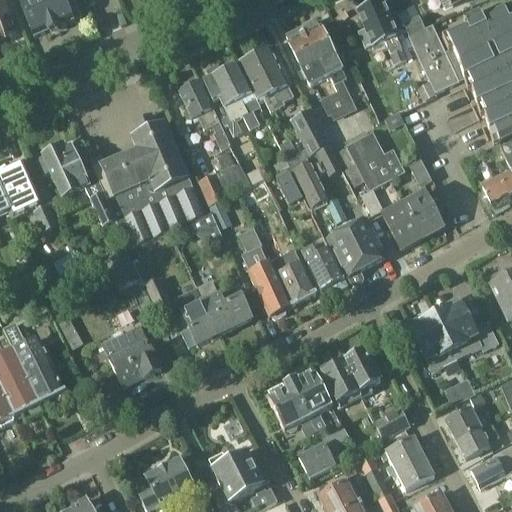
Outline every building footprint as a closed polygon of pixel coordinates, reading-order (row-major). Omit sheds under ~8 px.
[(73,25),(81,21),(73,2),(65,5),(62,0),(26,0),(19,3),(35,41),(50,35),(59,31),(73,25)] [(427,0),(428,2),(432,0),(449,0),(453,10),(478,0),(427,0)] [(395,68),(407,64),(382,6),(359,16),(366,33),(359,36),(365,51),(373,48),(374,50),(385,45),(395,68)] [(507,13),(504,7),(480,17),(464,24),(466,29),(465,30),(466,31),(447,40),(496,150),(511,143),(511,18),(509,12),(507,13)] [(334,89),(338,96),(346,92),(343,85),(347,83),(321,30),(320,31),(316,23),(304,29),(308,37),(302,39),(322,79),(328,76),(334,89)] [(433,29),(424,33),(408,39),(435,97),(459,86),(433,29)] [(321,80),(322,79),(302,39),(299,32),(286,38),(290,46),(288,46),(310,89),(322,83),(321,80)] [(271,54),(255,61),(277,108),(273,110),(275,114),(280,112),(279,109),(291,103),(286,93),(288,91),(271,54)] [(277,108),(255,61),(240,69),(257,103),(258,105),(265,102),(271,116),(275,114),(273,110),(277,108)] [(257,103),(240,69),(222,77),(243,121),(252,116),(248,107),(257,103)] [(243,121),(222,77),(219,70),(207,75),(211,82),(204,86),(213,105),(220,102),(222,107),(220,111),(225,122),(221,123),(225,130),(228,128),(233,140),(242,136),(236,124),(243,121)] [(213,114),(214,113),(201,87),(180,97),(188,113),(184,117),(187,123),(192,123),(198,120),(204,134),(213,130),(216,137),(214,138),(222,155),(230,151),(213,114)] [(356,113),(346,92),(338,96),(320,104),(329,120),(331,119),(334,125),(356,113)] [(103,165),(96,148),(84,153),(94,176),(95,175),(116,224),(127,251),(205,219),(166,126),(158,129),(152,116),(134,124),(140,137),(132,140),(136,151),(103,165)] [(307,153),(296,158),(297,161),(286,166),(289,171),(311,161),(311,162),(317,159),(331,152),(312,116),(293,126),(307,153)] [(384,159),(373,137),(346,151),(370,196),(373,194),(405,177),(393,154),(384,159)] [(278,149),(286,166),(297,161),(296,158),(289,144),(278,149)] [(103,230),(116,224),(95,175),(94,176),(84,180),(71,150),(63,154),(62,152),(44,159),(45,160),(38,163),(45,179),(52,176),(64,202),(86,192),(103,230)] [(342,173),(331,152),(317,159),(328,180),(342,173)] [(511,171),(504,155),(484,166),(495,185),(483,192),(495,213),(510,205),(507,199),(511,196),(511,171)] [(432,186),(421,163),(409,168),(421,191),(432,186)] [(0,186),(12,214),(10,215),(13,222),(42,209),(23,166),(13,170),(11,166),(0,171),(0,186)] [(294,176),(312,212),(330,202),(312,167),(294,176)] [(265,168),(258,172),(264,182),(264,184),(271,181),(265,168)] [(239,169),(199,186),(209,209),(249,192),(239,169)] [(258,172),(246,178),(250,186),(251,189),(264,182),(258,172)] [(289,173),(276,180),(290,207),(303,200),(289,173)] [(12,214),(0,186),(0,219),(10,215),(12,214)] [(373,194),(370,196),(362,200),(372,219),(383,213),(373,194)] [(404,208),(422,243),(443,232),(424,197),(404,208)] [(209,212),(212,218),(219,234),(232,229),(222,205),(209,212)] [(401,254),(422,243),(404,208),(382,219),(401,254)] [(52,210),(42,214),(48,227),(58,223),(52,210)] [(222,242),(219,234),(212,218),(186,230),(190,240),(197,237),(198,240),(200,242),(204,242),(207,249),(222,242)] [(338,232),(341,237),(359,275),(385,263),(370,232),(366,234),(362,227),(354,231),(351,225),(338,232)] [(286,314),(292,311),(278,280),(266,256),(263,258),(258,246),(259,245),(253,233),(239,240),(247,257),(242,259),(250,277),(249,277),(270,322),(272,321),(275,323),(276,324),(286,320),(285,318),(286,314)] [(363,283),(359,275),(341,237),(333,241),(336,249),(333,251),(347,281),(348,281),(351,288),(355,289),(361,286),(363,283)] [(337,297),(348,291),(331,254),(319,260),(314,249),(302,255),(322,297),(322,296),(334,291),(337,297)] [(142,284),(130,259),(112,267),(124,292),(142,284)] [(288,275),(278,280),(292,311),(317,299),(302,268),(296,271),(293,266),(290,259),(282,263),(285,269),(288,275)] [(42,286),(36,272),(7,285),(13,299),(42,286)] [(511,321),(511,280),(507,283),(504,275),(489,282),(493,290),(492,290),(509,323),(511,321)] [(175,312),(172,304),(162,282),(145,289),(159,319),(170,342),(185,335),(179,322),(174,312),(175,312)] [(212,285),(198,291),(212,323),(219,340),(221,339),(220,338),(234,331),(234,330),(251,322),(242,302),(225,310),(220,300),(219,300),(212,285)] [(212,323),(198,291),(172,304),(175,312),(174,312),(179,322),(183,320),(190,333),(182,337),(189,351),(197,348),(197,349),(211,342),(212,343),(219,340),(212,323)] [(62,302),(49,310),(59,327),(72,320),(62,302)] [(450,313),(436,320),(458,364),(482,351),(483,356),(499,348),(488,326),(473,334),(458,303),(448,308),(450,313)] [(433,376),(458,364),(436,320),(420,328),(417,323),(407,328),(433,376)] [(14,355),(40,410),(49,405),(54,416),(70,408),(65,397),(66,397),(39,343),(26,349),(16,327),(4,333),(14,355)] [(140,330),(102,349),(109,362),(123,392),(144,381),(145,383),(162,374),(140,330)] [(353,365),(345,369),(359,398),(362,403),(373,397),(370,392),(381,387),(367,358),(366,359),(363,352),(349,359),(353,365)] [(0,362),(0,391),(15,422),(24,417),(27,425),(44,417),(40,410),(14,355),(0,362)] [(362,403),(359,398),(345,369),(338,372),(335,366),(321,373),(325,379),(324,380),(338,408),(339,408),(342,412),(362,403)] [(297,385),(289,389),(297,404),(300,402),(310,423),(332,412),(316,380),(313,381),(310,375),(296,382),(297,385)] [(476,399),(468,383),(444,395),(452,410),(476,399)] [(511,417),(511,384),(500,391),(511,417)] [(297,404),(289,389),(284,392),(283,389),(268,396),(272,402),(268,404),(285,436),(287,434),(290,436),(295,433),(296,430),(310,423),(300,402),(297,404)] [(16,423),(15,422),(0,391),(0,430),(0,431),(3,432),(15,426),(16,423)] [(485,406),(481,398),(469,405),(473,412),(485,406)] [(457,446),(482,433),(481,430),(485,428),(480,419),(476,422),(471,412),(446,425),(457,446)] [(384,444),(410,431),(401,413),(375,426),(384,444)] [(334,469),(343,459),(338,449),(351,443),(344,430),(317,443),(321,451),(299,462),(310,483),(335,471),(334,469)] [(482,433),(457,446),(466,464),(491,450),(482,433)] [(383,465),(390,462),(393,468),(386,472),(390,479),(392,478),(393,479),(426,462),(415,442),(387,456),(380,459),(383,465)] [(502,469),(511,463),(511,451),(496,460),(497,462),(473,474),(482,492),(507,480),(502,469)] [(264,490),(271,487),(255,455),(229,468),(225,458),(210,465),(214,475),(222,490),(213,495),(221,511),(239,511),(236,504),(257,494),(260,500),(252,504),(256,511),(266,511),(278,506),(271,493),(267,496),(264,490)] [(366,480),(378,474),(370,458),(358,463),(366,480)] [(394,482),(398,480),(406,495),(435,481),(426,462),(393,479),(394,482)] [(511,463),(502,469),(507,480),(511,477),(511,463)] [(180,465),(171,470),(146,482),(147,483),(140,487),(145,498),(140,500),(145,511),(159,511),(178,502),(182,509),(198,501),(194,494),(195,494),(180,465)] [(372,492),(384,486),(378,474),(366,480),(372,492)] [(325,511),(349,511),(358,508),(344,482),(327,491),(329,495),(319,500),(325,511)] [(378,503),(390,497),(384,486),(372,492),(378,503)] [(397,511),(390,497),(378,503),(382,511),(397,511)] [(414,511),(448,511),(441,498),(430,504),(428,499),(412,508),(414,511)]
